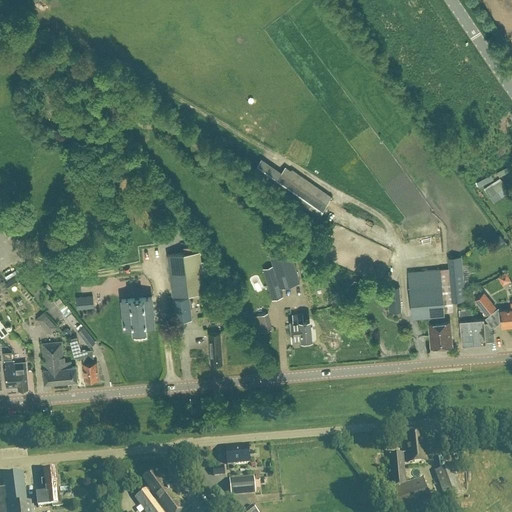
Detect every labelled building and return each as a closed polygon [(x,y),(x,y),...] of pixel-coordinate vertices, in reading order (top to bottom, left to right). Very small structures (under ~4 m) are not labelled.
[(507,10),(499,11),(500,21),(509,19),(507,10)] [(38,94),(46,106),(55,100),(47,88),(38,94)] [(49,118),(62,109),(55,100),(42,110),(49,118)] [(499,194),(507,189),(502,180),(492,187),(486,191),(489,196),(497,191),(499,194)] [(303,193),(324,207),(332,194),(311,181),(303,193)] [(442,236),(442,228),(432,228),(432,236),(442,236)] [(425,240),(425,249),(440,248),(439,239),(425,240)] [(267,283),(272,299),(282,296),(280,287),(299,281),(287,242),(268,248),(274,267),(264,270),(267,283)] [(167,253),(172,294),(211,289),(207,259),(201,260),(200,250),(194,250),(183,251),(167,253)] [(449,257),(453,301),(465,300),(464,288),(461,256),(449,257)] [(430,346),(452,344),(450,320),(443,321),(442,313),(444,313),(440,268),(408,271),(411,315),(427,314),(430,346)] [(509,274),(502,276),(504,282),(511,280),(509,274)] [(363,291),(375,290),(374,281),(362,282),(363,291)] [(389,311),(401,310),(399,285),(386,287),(389,311)] [(72,309),(93,307),(91,289),(73,291),(71,291),(72,309)] [(483,293),(474,300),(486,314),(495,307),(483,293)] [(153,324),(154,324),(154,323),(151,296),(151,295),(150,296),(122,298),(121,298),(121,299),(122,299),(124,326),(124,327),(125,327),(125,326),(133,326),(133,328),(145,327),(145,324),(153,324)] [(251,295),(243,297),(247,312),(255,309),(251,295)] [(175,319),(191,317),(189,296),(173,298),(175,319)] [(501,323),(505,323),(505,327),(511,325),(511,301),(510,301),(511,309),(499,310),(501,323)] [(485,341),(495,340),(494,331),(492,332),(492,328),(487,322),(484,322),(483,317),(472,318),(471,303),(458,304),(459,318),(461,343),(485,341)] [(301,338),(311,337),(309,318),(304,319),(303,313),(294,313),(295,320),(292,320),(293,336),(301,336),(301,338)] [(9,331),(0,319),(0,336),(1,337),(9,331)] [(83,326),(77,331),(89,346),(95,342),(83,326)] [(211,363),(221,363),(219,332),(209,333),(211,363)] [(84,379),(97,378),(96,368),(98,367),(97,364),(96,364),(96,361),(93,361),(92,349),(80,350),(77,336),(69,338),(74,358),(83,357),(83,362),(84,379)] [(44,383),(77,380),(76,366),(64,367),(62,340),(42,342),(44,368),(43,368),(44,383)] [(18,384),(16,362),(13,362),(13,360),(4,361),(6,385),(17,384),(18,384)] [(18,384),(17,384),(18,387),(28,386),(25,364),(26,364),(25,361),(16,362),(18,384)] [(403,434),(407,465),(426,462),(424,441),(423,432),(403,434)] [(227,466),(249,463),(247,445),(225,447),(227,466)] [(405,484),(403,465),(402,454),(389,456),(392,489),(384,492),(391,511),(407,511),(410,511),(433,511),(422,479),(405,484)] [(444,499),(460,493),(451,466),(435,472),(444,499)] [(213,477),(224,476),(223,467),(212,468),(213,477)] [(59,499),(58,488),(59,488),(58,479),(56,480),(55,471),(43,472),(44,482),(42,483),(43,491),(45,491),(46,495),(36,496),(38,508),(53,506),(53,509),(62,508),(61,499),(59,499)] [(145,511),(183,511),(187,510),(163,477),(161,479),(155,471),(143,480),(150,489),(136,499),(145,511)] [(4,493),(6,511),(33,511),(32,501),(26,502),(23,474),(2,476),(4,493)] [(231,496),(255,494),(253,478),(229,480),(231,496)]
